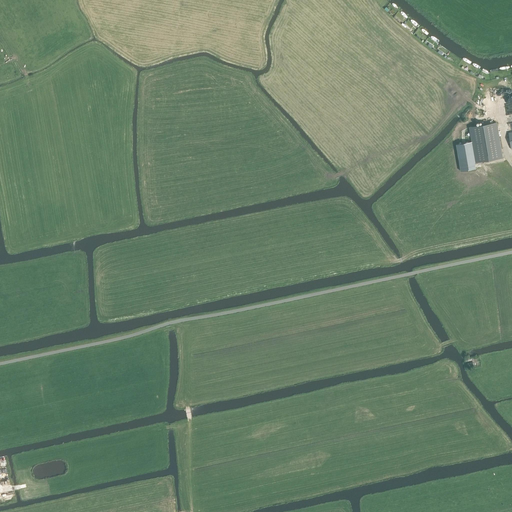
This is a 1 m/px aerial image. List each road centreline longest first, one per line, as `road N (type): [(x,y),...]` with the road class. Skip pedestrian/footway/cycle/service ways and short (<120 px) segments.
road 1 (unclassified): [(0,364),(511,253)]
road 2 (track): [(192,511),(181,321)]
